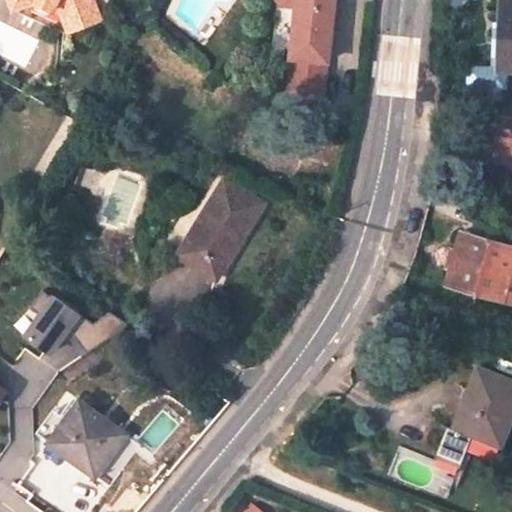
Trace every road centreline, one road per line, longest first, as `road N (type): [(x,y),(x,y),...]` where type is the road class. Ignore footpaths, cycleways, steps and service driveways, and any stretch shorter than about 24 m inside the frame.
road 1 (tertiary): [(169,511),(346,294),(393,136),(406,0)]
road 2 (track): [(370,511),(219,450)]
